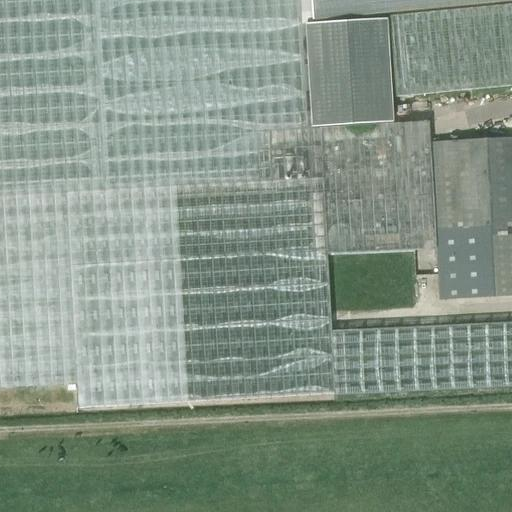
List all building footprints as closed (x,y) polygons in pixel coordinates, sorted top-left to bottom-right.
[(329,127),(306,128),(299,0),(0,0),(0,387),(74,384),(75,404),(511,385),(511,332),(338,340),(329,127)] [(511,0),(308,0),(311,21),(323,20),(511,1),(511,0)] [(397,99),(511,88),(511,6),(390,18),(397,99)] [(384,20),(304,24),(309,127),(389,123),(384,20)] [(511,139),(484,141),(431,144),(439,300),(511,296),(511,139)]
